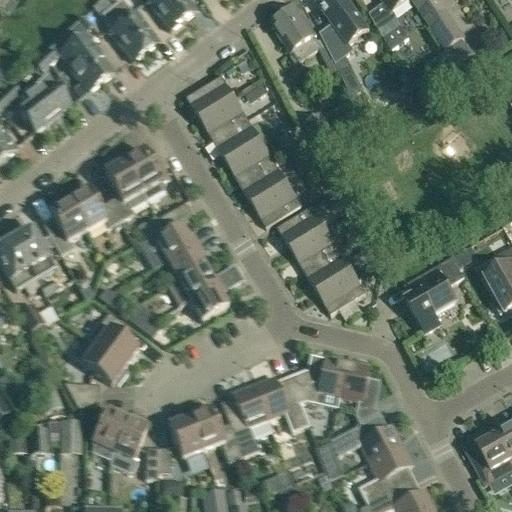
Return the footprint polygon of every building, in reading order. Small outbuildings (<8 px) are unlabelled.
[(182,26),(162,0),(146,0),(147,1),(146,2),(148,6),(147,7),(169,36),(182,26)] [(162,0),(182,26),(195,16),(183,0),(162,0)] [(369,35),(354,14),(344,0),(319,0),(314,4),(332,30),(333,30),(348,51),(369,35)] [(375,0),(376,1),(376,0),(378,0),(389,15),(407,2),(405,0),(375,0)] [(463,42),(435,0),(410,0),(447,53),(463,42)] [(121,4),(112,12),(145,57),(158,47),(136,18),(135,19),(132,15),(131,16),(127,11),(126,11),(121,4)] [(145,57),(112,12),(101,20),(106,27),(105,27),(110,33),(108,34),(111,37),(110,38),(132,67),(145,57)] [(271,29),(290,57),(291,56),(298,66),(320,50),(314,42),(316,41),(296,12),(271,29)] [(392,54),(408,43),(402,35),(403,34),(391,18),(375,29),(392,54)] [(77,28),(78,28),(85,37),(91,31),(89,27),(84,22),(84,21),(77,28)] [(65,40),(72,49),(101,88),(114,78),(92,48),(91,49),(88,46),(87,47),(82,41),(86,38),(85,37),(78,28),(65,40)] [(65,40),(49,55),(55,62),(61,57),(72,49),(65,40)] [(88,97),(101,88),(72,49),(61,57),(66,63),(64,65),(66,67),(65,68),(88,97)] [(55,62),(49,55),(42,60),(42,61),(49,69),(56,63),(55,62)] [(42,76),(49,69),(42,61),(35,68),(42,76)] [(47,80),(29,93),(53,124),(70,111),(47,80)] [(186,103),(199,124),(235,103),(221,81),(186,103)] [(347,90),(350,97),(362,91),(358,84),(347,90)] [(1,100),(9,108),(20,97),(12,89),(1,100)] [(53,124),(29,93),(13,106),(19,114),(18,114),(35,137),(53,124)] [(0,116),(2,114),(9,108),(1,100),(0,100),(0,116)] [(248,124),(235,103),(199,124),(213,146),(248,124)] [(336,146),(332,138),(324,120),(304,130),(317,156),(336,146)] [(213,146),(226,168),(261,146),(248,124),(213,146)] [(0,166),(16,154),(0,132),(0,166)] [(275,167),(261,146),(226,168),(239,189),(275,167)] [(142,154),(123,165),(146,205),(163,195),(164,190),(162,188),(169,184),(155,161),(148,165),(142,154)] [(130,214),(146,205),(123,165),(104,176),(118,200),(108,206),(119,227),(133,219),(130,214)] [(275,167),(239,189),(253,211),(288,189),(275,167)] [(253,211),(266,232),(301,211),(288,189),(253,211)] [(87,193),(67,204),(86,236),(102,227),(106,234),(119,227),(108,206),(97,212),(87,193)] [(70,246),(86,236),(67,204),(48,215),(59,234),(49,240),(61,261),(74,253),(70,246)] [(157,224),(163,234),(190,219),(184,208),(157,224)] [(326,233),(312,211),(277,233),(290,254),(326,233)] [(156,272),(167,266),(198,248),(193,240),(188,243),(181,231),(155,246),(151,239),(142,244),(151,259),(149,260),(156,272)] [(32,233),(12,244),(35,285),(36,285),(55,273),(48,262),(49,262),(32,233)] [(304,276),(339,254),(326,233),(290,254),(304,276)] [(35,285),(12,244),(0,250),(0,269),(9,285),(16,296),(24,291),(28,298),(39,292),(40,292),(36,285),(35,285)] [(167,266),(178,286),(204,271),(197,259),(202,256),(198,248),(167,266)] [(500,273),(485,281),(497,303),(493,305),(500,318),(504,316),(505,318),(511,313),(511,252),(494,262),(500,273)] [(352,276),(339,254),(304,276),(317,298),(352,276)] [(426,292),(406,304),(425,337),(439,329),(434,320),(456,308),(447,292),(464,283),(452,262),(420,281),(426,292)] [(178,312),(189,305),(221,287),(216,280),(211,282),(204,271),(178,286),(167,293),(178,312)] [(352,276),(317,298),(330,319),(366,298),(352,276)] [(50,286),(39,292),(45,301),(56,295),(50,286)] [(225,295),(221,287),(189,305),(201,326),(227,310),(220,298),(225,295)] [(98,303),(105,308),(113,298),(106,292),(98,303)] [(120,303),(113,298),(105,308),(113,313),(120,303)] [(20,317),(31,335),(43,328),(33,310),(20,317)] [(105,335),(94,350),(125,372),(138,354),(120,341),(127,331),(108,317),(99,330),(105,335)] [(138,332),(145,337),(153,327),(146,321),(138,332)] [(153,327),(145,337),(153,343),(160,332),(153,327)] [(127,377),(123,374),(125,372),(94,350),(81,368),(111,390),(114,387),(118,390),(127,377)] [(304,375),(289,381),(299,408),(305,406),(318,408),(320,399),(338,402),(346,366),(324,362),(321,373),(307,370),(306,375),(304,375)] [(346,366),(338,402),(356,406),(354,420),(359,430),(379,420),(374,409),(379,385),(365,383),(368,371),(346,366)] [(273,382),(252,390),(266,425),(284,418),(288,430),(305,423),(299,408),(289,381),(275,387),(273,382)] [(77,413),(97,413),(98,389),(63,388),(77,413)] [(271,437),(266,425),(252,390),(232,398),(234,403),(221,408),(229,429),(242,463),(258,456),(256,449),(252,439),(257,442),(271,437)] [(0,401),(0,423),(10,417),(0,401)] [(206,409),(187,416),(203,456),(220,449),(228,468),(242,463),(229,429),(218,433),(210,413),(208,413),(206,409)] [(108,465),(109,463),(127,423),(106,414),(91,448),(92,448),(88,456),(108,465)] [(182,464),(203,456),(187,416),(168,424),(170,428),(168,429),(182,464)] [(359,450),(368,467),(401,450),(391,430),(386,432),(379,420),(359,430),(339,440),(347,456),(359,450)] [(127,423),(109,463),(109,470),(127,478),(131,477),(136,467),(132,466),(147,432),(127,423)] [(58,424),(58,457),(79,457),(79,425),(58,424)] [(501,428),(494,433),(511,464),(511,465),(511,467),(511,429),(504,434),(501,428)] [(27,434),(28,458),(46,456),(44,433),(27,434)] [(473,444),(476,449),(476,450),(480,457),(469,463),(480,482),(511,465),(511,464),(494,433),(486,437),(481,436),(474,439),(473,444)] [(8,458),(26,456),(25,439),(7,441),(8,458)] [(401,450),(368,467),(376,483),(357,493),(365,509),(413,484),(406,472),(411,470),(401,450)] [(146,453),(145,478),(169,478),(170,453),(146,453)] [(291,491),(287,479),(273,485),(278,496),(291,491)] [(432,511),(424,494),(419,496),(413,484),(365,509),(366,511),(432,511)] [(186,495),(186,501),(187,511),(225,511),(222,495),(186,495)] [(227,511),(241,511),(239,496),(224,497),(227,511)] [(174,511),(187,511),(186,501),(175,500),(174,511)]
